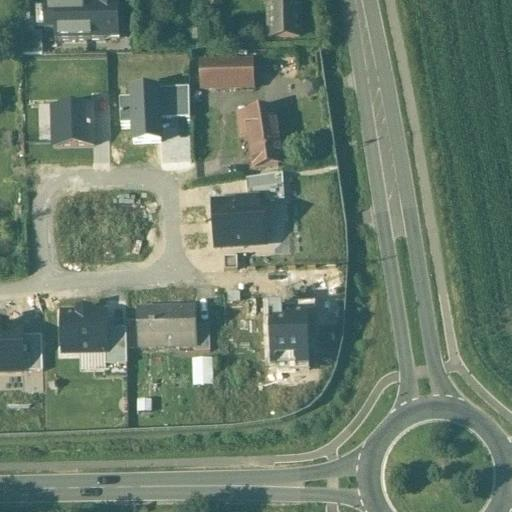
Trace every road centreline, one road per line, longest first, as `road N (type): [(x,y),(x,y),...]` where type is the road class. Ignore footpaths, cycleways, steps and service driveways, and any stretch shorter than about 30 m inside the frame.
road 1 (secondary): [(424,412),(362,0)]
road 2 (residential): [(36,291),(172,278),(170,180),(34,184)]
road 3 (secondary): [(0,490),(369,481)]
